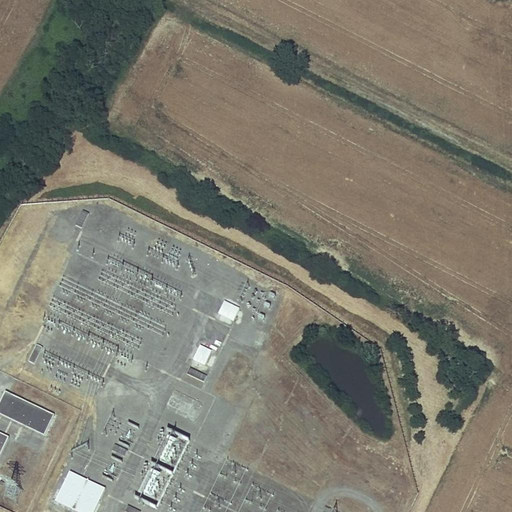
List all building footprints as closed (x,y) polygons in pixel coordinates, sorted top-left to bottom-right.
[(83,211),(76,226),(82,229),(89,214),(83,211)] [(225,302),(219,314),(234,321),(240,309),(225,302)] [(37,345),(28,362),(34,365),(43,348),(37,345)] [(201,347),(194,361),(205,366),(211,352),(201,347)] [(187,375),(204,383),(207,377),(190,369),(187,375)] [(55,417),(5,393),(0,404),(0,414),(45,437),(55,417)] [(169,487),(188,438),(166,430),(147,479),(169,487)] [(0,456),(9,439),(0,434),(0,456)] [(115,445),(112,451),(125,457),(128,451),(115,445)] [(93,511),(105,489),(71,473),(56,502),(77,511),(93,511)] [(5,498),(17,502),(20,492),(9,488),(5,498)]
